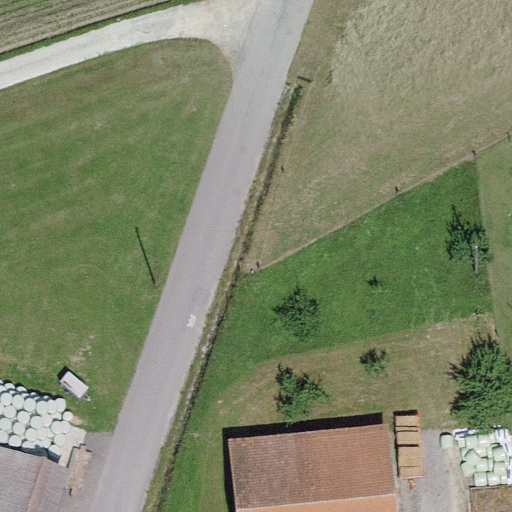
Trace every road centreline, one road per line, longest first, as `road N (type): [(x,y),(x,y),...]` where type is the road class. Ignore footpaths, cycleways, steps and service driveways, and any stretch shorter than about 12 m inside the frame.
road 1 (residential): [(286,0),(117,511)]
road 2 (track): [(0,72),(149,28),(281,12)]
